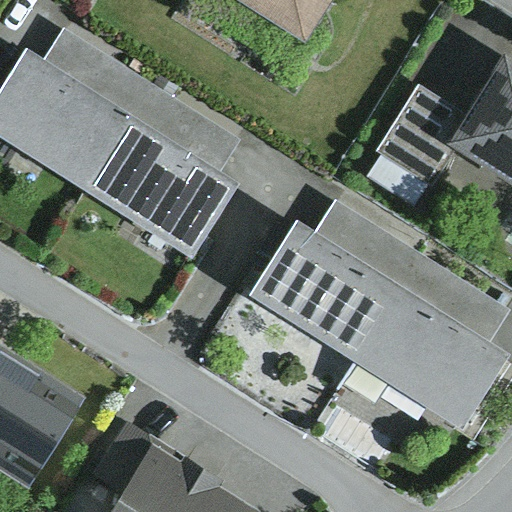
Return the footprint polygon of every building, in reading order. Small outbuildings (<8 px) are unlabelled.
[(245,0),(307,39),(331,0),(245,0)] [(65,27),(46,57),(223,168),(242,138),(65,27)] [(25,44),(0,84),(0,133),(85,186),(133,111),(46,57),(25,44)] [(511,52),(506,49),(467,113),(449,141),(511,179),(511,52)] [(449,141),(467,113),(420,83),(378,149),(425,178),(449,141)] [(223,168),(133,111),(85,186),(191,255),(240,180),(223,168)] [(511,307),(337,199),(319,228),(494,337),(511,309),(511,307)] [(319,228),(298,217),(252,292),(357,359),(406,283),(319,228)] [(494,337),(406,283),(357,359),(342,383),(375,404),(391,378),(463,424),(511,349),(494,337)] [(0,343),(0,463),(36,485),(93,400),(0,343)] [(95,473),(124,490),(155,436),(126,420),(95,473)] [(225,478),(155,436),(124,490),(109,511),(256,511),(259,508),(221,485),(225,478)]
